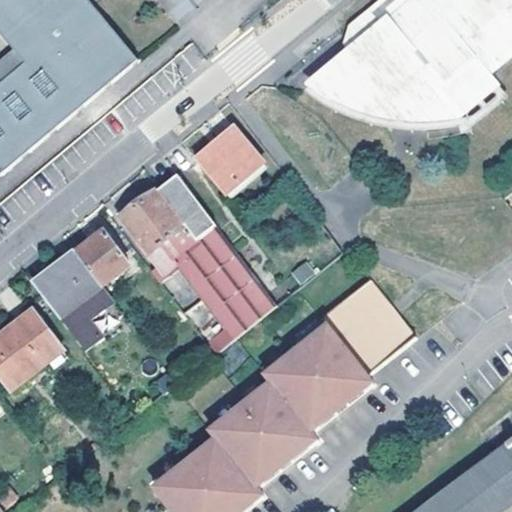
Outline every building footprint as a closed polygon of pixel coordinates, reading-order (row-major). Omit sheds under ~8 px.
[(0,0),(0,177),(143,58),(96,0),(0,0)] [(350,49),(318,75),(338,99),(347,93),(356,104),(364,98),(372,109),(392,94),(411,118),(424,108),(432,118),(459,97),(465,108),(492,85),(484,76),(511,53),(511,0),(378,0),(353,20),(366,36),(350,49)] [(342,39),(350,49),(366,36),(353,20),(350,23),(342,39)] [(241,128),(201,160),(230,193),(269,164),(241,128)] [(176,259),(220,226),(182,177),(182,175),(125,218),(152,254),(155,254),(163,266),(156,272),(165,284),(183,269),(176,259)] [(281,306),(220,226),(176,259),(183,269),(165,284),(168,287),(219,353),(261,321),(281,306)] [(81,253),(106,287),(134,265),(108,232),(81,253)] [(119,303),(106,287),(81,253),(39,285),(65,318),(91,352),(108,339),(95,321),(119,303)] [(306,261),(292,272),(301,283),(315,273),(306,261)] [(158,489),(176,511),(243,511),(265,495),(260,489),(322,439),(317,433),(377,384),(370,376),(419,338),(395,307),(373,280),(324,318),(331,327),(271,375),(277,382),(216,431),(221,438),(158,489)] [(17,390),(44,370),(50,366),(53,370),(71,357),(37,312),(0,340),(0,367),(10,380),(17,390)] [(170,393),(182,383),(172,371),(159,381),(170,393)] [(511,412),(484,434),(500,456),(426,511),(502,511),(511,505),(511,412)]
